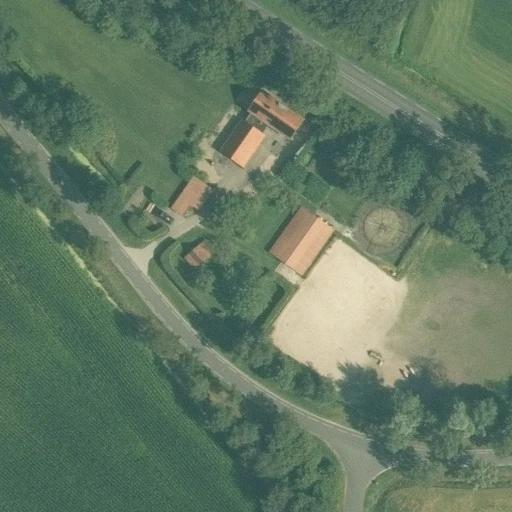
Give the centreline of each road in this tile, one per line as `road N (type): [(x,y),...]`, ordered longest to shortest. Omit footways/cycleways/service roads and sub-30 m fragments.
road 1 (unclassified): [(511,458),(421,455),(359,441),(234,379),(185,336),(0,108)]
road 2 (primary): [(511,169),(209,0)]
